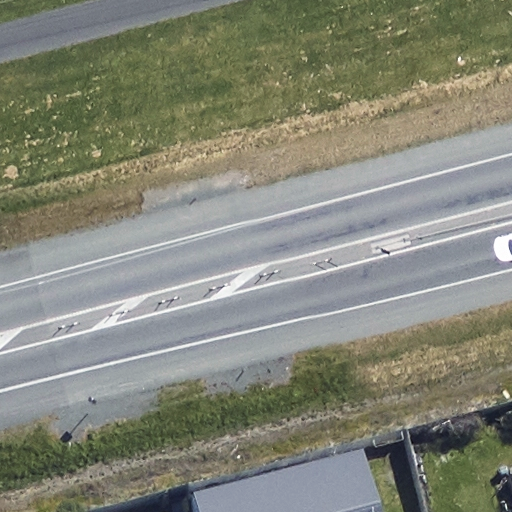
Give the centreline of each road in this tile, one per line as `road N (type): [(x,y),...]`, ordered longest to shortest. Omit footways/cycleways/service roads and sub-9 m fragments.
road 1 (trunk): [(511,243),(0,378)]
road 2 (trunk): [(0,315),(511,182)]
